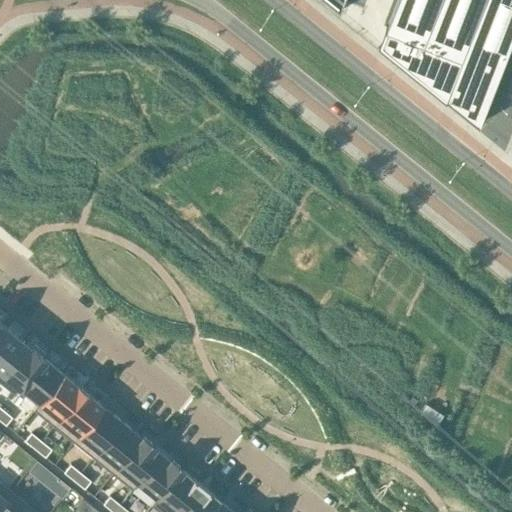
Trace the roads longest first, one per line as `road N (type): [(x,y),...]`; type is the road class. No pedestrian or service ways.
road 1 (residential): [(0,254),(317,511)]
road 2 (tertiary): [(201,0),(511,247)]
road 3 (tertiary): [(477,162),(274,0)]
